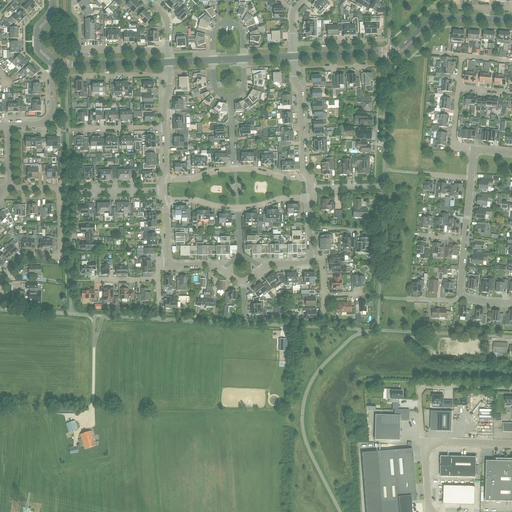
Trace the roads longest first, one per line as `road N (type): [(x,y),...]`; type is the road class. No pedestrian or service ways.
road 1 (residential): [(0,279),(16,259),(58,251),(57,189),(8,188)]
road 2 (unclassified): [(158,318),(0,309)]
road 3 (residential): [(511,388),(417,386),(422,443)]
road 4 (unclassified): [(376,330),(511,337)]
road 5 (residential): [(167,48),(82,48),(71,0)]
